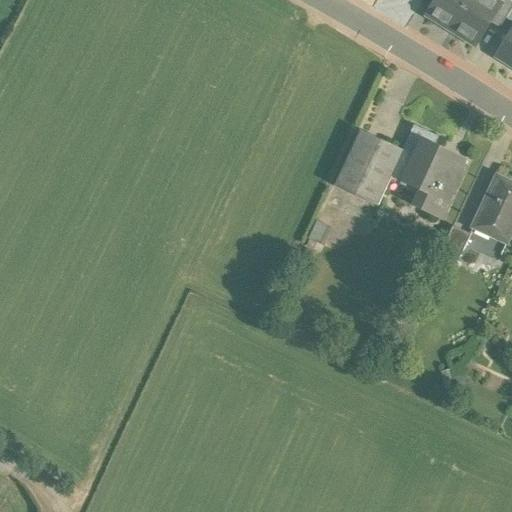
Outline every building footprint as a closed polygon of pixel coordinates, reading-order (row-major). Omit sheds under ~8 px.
[(438,0),(429,16),(451,30),(470,0),(438,0)] [(491,0),(470,0),(451,30),(476,45),(490,23),(501,6),(499,5),(491,0)] [(502,0),(499,5),(501,6),(490,23),(499,28),(505,20),(505,19),(511,8),(511,3),(506,0),(502,0)] [(511,32),(499,53),(511,61),(511,32)] [(412,124),(400,150),(401,150),(392,170),(404,176),(421,140),(432,146),(437,136),(412,124)] [(400,150),(358,130),(332,186),(375,206),(392,170),(401,150),(400,150)] [(463,167),(436,154),(438,149),(432,146),(421,140),(404,176),(427,186),(417,206),(440,217),(463,167)] [(511,225),(511,184),(495,176),(471,228),(504,243),(511,225)] [(452,227),(441,250),(458,258),(469,234),(452,227)]
